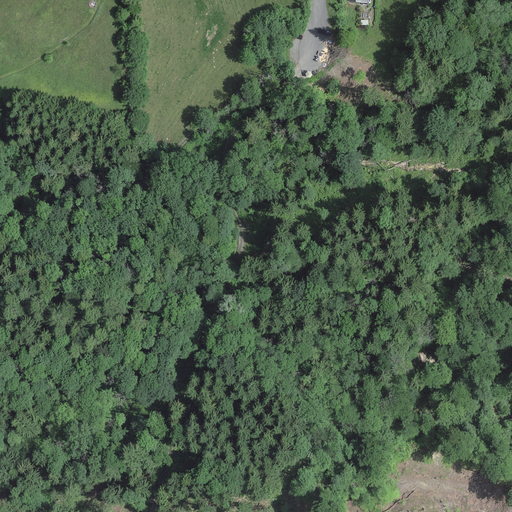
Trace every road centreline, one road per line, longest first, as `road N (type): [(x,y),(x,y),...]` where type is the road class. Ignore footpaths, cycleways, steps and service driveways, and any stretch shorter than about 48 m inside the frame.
road 1 (track): [(153,511),(169,459),(176,383),(216,325),(224,280),(248,230),(223,198),(216,167),(233,135),(289,83),(311,48)]
road 2 (track): [(304,61),(259,99),(194,131),(152,180)]
road 3 (track): [(159,171),(145,158),(131,119),(128,0)]
